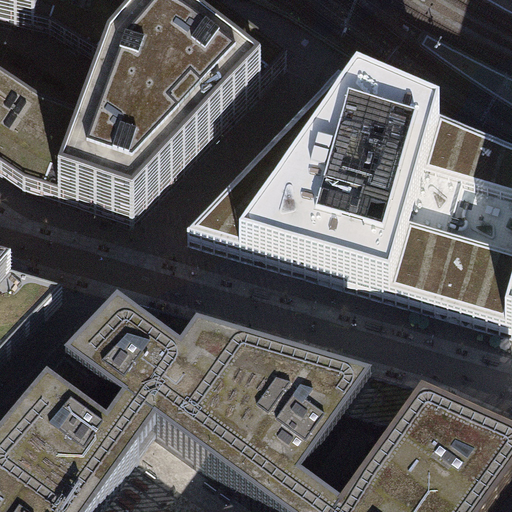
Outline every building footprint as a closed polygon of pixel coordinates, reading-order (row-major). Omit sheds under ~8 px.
[(0,0),(0,179),(24,195),(133,231),(277,81),(288,70),(192,0),(0,0)] [(188,247),(511,340),(511,163),(417,123),(339,91),(325,105),(188,247)] [(0,370),(63,305),(25,294),(11,290),(0,286),(0,370)] [(327,511),(321,508),(302,494),(345,434),(369,441),(394,448),(422,409),(397,402),(373,395),(118,321),(64,376),(100,402),(123,418),(156,442),(252,511),(327,511)] [(0,511),(105,511),(140,464),(148,453),(156,442),(123,418),(114,429),(106,440),(83,422),(91,412),(100,402),(64,376),(56,386),(47,396),(0,451),(0,511)] [(394,448),(347,511),(498,511),(511,494),(511,449),(422,409),(394,448)]
